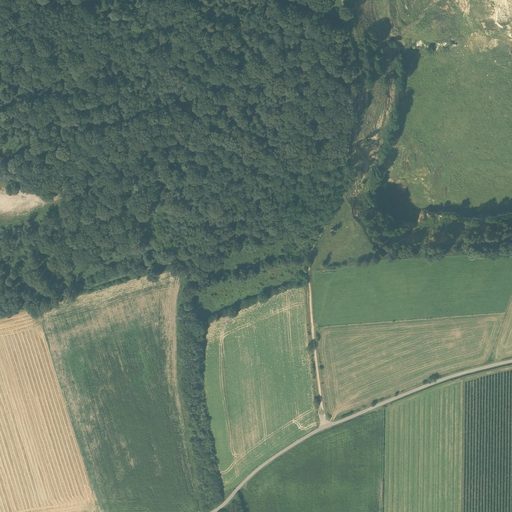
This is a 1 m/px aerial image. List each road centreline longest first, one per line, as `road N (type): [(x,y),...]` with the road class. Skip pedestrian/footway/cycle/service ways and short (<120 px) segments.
road 1 (unclassified): [(213,511),(317,429),(511,361)]
road 2 (track): [(324,228),(308,272),(323,427)]
